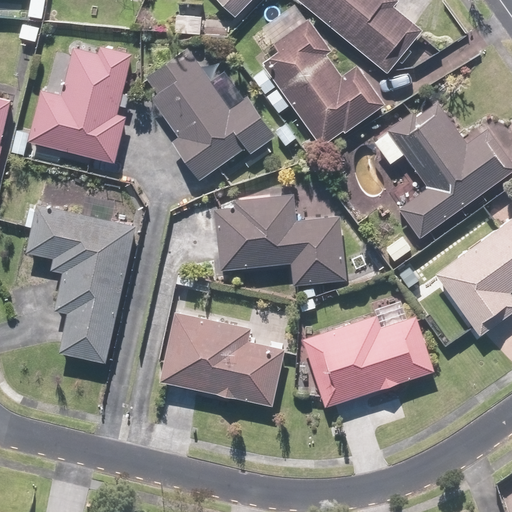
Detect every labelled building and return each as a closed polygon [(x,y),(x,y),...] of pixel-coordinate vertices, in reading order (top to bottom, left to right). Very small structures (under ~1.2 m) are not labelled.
[(228,0),(239,10),(249,0),(228,0)] [(394,0),(306,0),(391,70),(426,27),(394,0)] [(205,3),(180,2),(178,28),(204,29),(205,3)] [(283,46),(266,59),(327,142),(346,127),(348,131),(389,100),(360,61),(345,72),(329,51),(336,46),(314,15),(279,40),(283,46)] [(45,84),(31,137),(118,160),(130,113),(121,111),(137,49),(105,41),(103,49),(76,42),(64,89),(45,84)] [(257,151),(282,133),(251,90),(235,101),(191,41),(149,71),(161,88),(154,93),(183,132),(176,136),(206,177),(251,144),(257,151)] [(0,159),(16,96),(0,91),(0,159)] [(446,105),(440,110),(435,103),(428,108),(422,101),(390,125),(394,129),(378,140),(393,160),(408,149),(432,181),(401,204),(424,234),(511,169),(511,152),(491,124),(471,138),(446,105)] [(299,216),(298,195),(241,198),(241,205),(221,206),(225,264),(296,260),(297,280),(349,277),(345,213),(299,216)] [(62,348),(111,359),(142,221),(41,199),(30,248),(57,254),(55,265),(67,268),(59,306),(71,309),(62,348)] [(511,216),(440,268),(485,331),(511,311),(511,216)] [(180,306),(164,379),(277,403),(289,343),(252,336),(255,322),(180,306)] [(437,365),(418,313),(385,325),(380,310),(306,337),(331,405),(437,365)]
